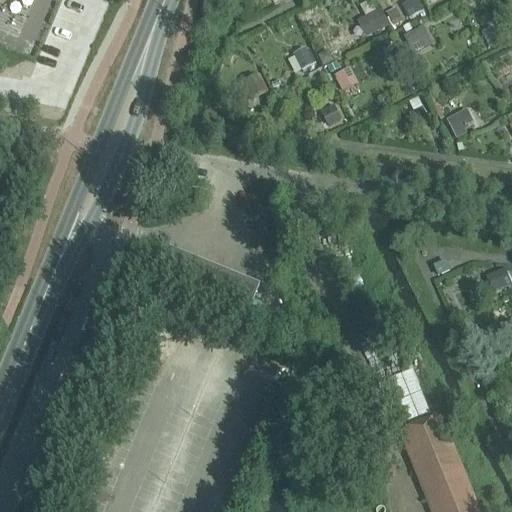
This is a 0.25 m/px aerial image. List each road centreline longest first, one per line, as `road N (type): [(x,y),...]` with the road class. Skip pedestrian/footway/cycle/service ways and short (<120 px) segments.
road 1 (secondary): [(161,0),(49,263),(36,316)]
road 2 (unclassified): [(0,504),(108,239)]
road 3 (unclassified): [(230,169),(511,216)]
road 4 (secondary): [(88,228),(139,115),(169,0)]
road 5 (unclassified): [(230,169),(211,232),(108,239)]
